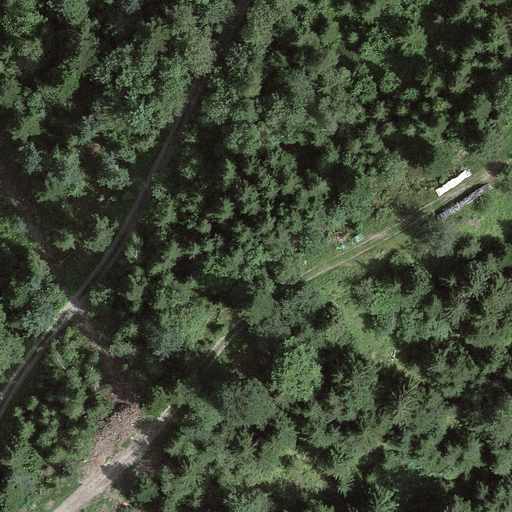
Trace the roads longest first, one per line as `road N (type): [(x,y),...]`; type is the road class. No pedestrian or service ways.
road 1 (track): [(65,511),(132,455),(270,302),(511,154)]
road 2 (track): [(250,0),(103,270),(0,416)]
